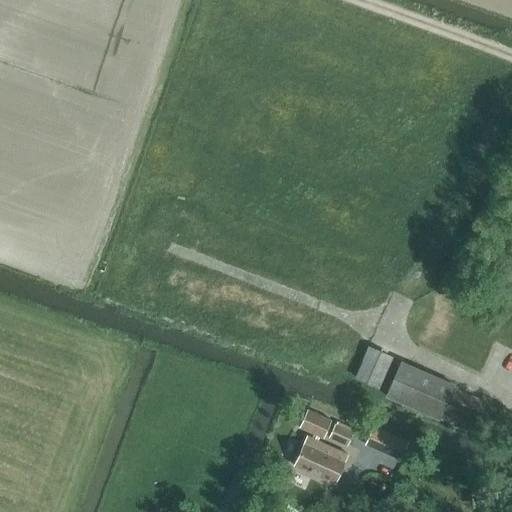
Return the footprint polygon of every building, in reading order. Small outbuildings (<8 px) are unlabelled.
[(355,377),(378,387),(391,358),(368,348),(355,377)] [(438,419),(438,418),(472,433),(486,402),(452,388),(454,385),(401,362),(386,397),(438,419)] [(329,438),(347,446),(353,432),(335,425),(329,438)] [(408,443),(394,436),(387,453),(401,459),(408,443)] [(295,466),(335,484),(348,455),(309,437),(295,466)]
